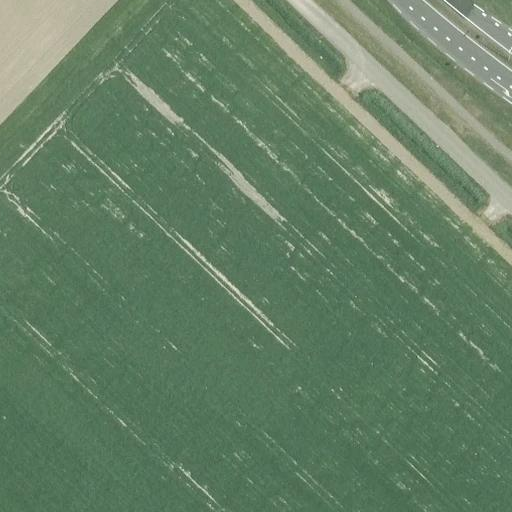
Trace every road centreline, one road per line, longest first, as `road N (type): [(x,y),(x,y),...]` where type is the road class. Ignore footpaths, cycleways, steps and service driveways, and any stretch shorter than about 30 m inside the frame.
road 1 (unclassified): [(511,206),(296,0)]
road 2 (primary): [(403,0),(511,88)]
